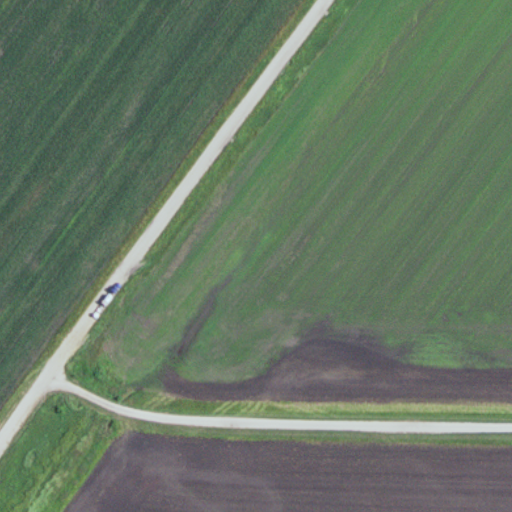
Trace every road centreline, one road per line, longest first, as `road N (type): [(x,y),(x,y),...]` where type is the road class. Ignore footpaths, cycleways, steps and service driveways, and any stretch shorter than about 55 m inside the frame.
road 1 (residential): [(0,443),(325,0)]
road 2 (residential): [(511,423),(164,416),(106,399),(53,371)]
